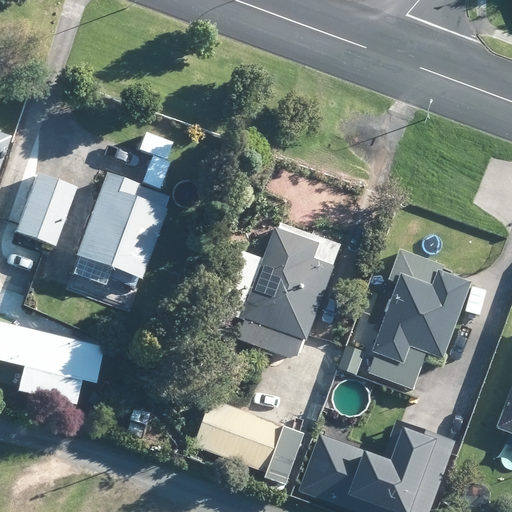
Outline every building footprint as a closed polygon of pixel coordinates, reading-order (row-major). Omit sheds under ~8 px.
[(131,160),(129,159),(119,156),(116,164),(119,165),(128,168),(131,160)] [(49,248),(72,190),(32,174),(10,232),(29,240),(49,248)] [(100,279),(125,288),(129,279),(132,281),(160,210),(156,210),(160,199),(100,174),(87,205),(67,256),(72,258),(65,274),(97,288),(100,279)] [(311,319),(329,267),(327,267),(334,246),(317,240),(315,246),(270,230),(259,262),(241,255),(225,303),(242,310),(238,318),(241,320),(234,340),(275,355),(287,360),(292,358),(298,341),(303,342),(311,319)] [(467,283),(442,273),(433,270),(435,266),(396,251),(385,281),(393,284),(367,353),(373,355),(365,374),(410,391),(412,387),(422,361),(424,354),(438,360),(440,355),(467,283)] [(65,284),(50,281),(43,310),(59,313),(65,284)] [(19,305),(25,290),(14,285),(8,300),(19,305)] [(98,309),(77,298),(66,321),(87,332),(98,309)] [(52,335),(12,325),(14,319),(0,315),(0,364),(15,368),(10,384),(8,392),(64,406),(71,382),(85,386),(95,349),(51,338),(52,335)] [(511,373),(493,429),(511,435),(511,373)] [(271,423),(248,414),(209,399),(191,448),(263,475),(261,479),(282,486),(301,433),(271,423)] [(148,414),(132,408),(128,418),(133,420),(133,421),(144,425),(148,414)] [(352,511),(433,511),(457,444),(399,423),(397,430),(392,428),(381,459),(323,438),(303,494),(352,511)]
